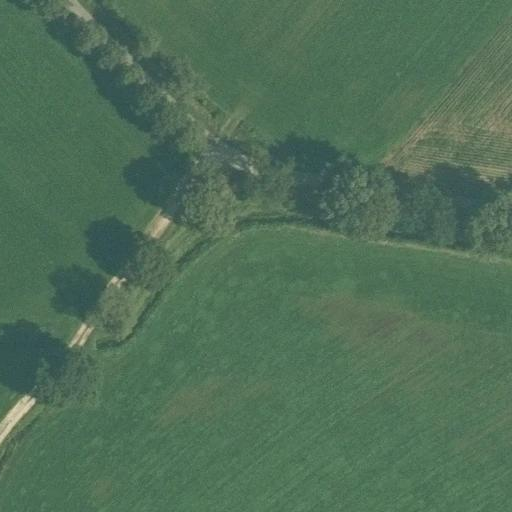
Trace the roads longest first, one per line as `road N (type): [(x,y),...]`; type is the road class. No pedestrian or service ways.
road 1 (unclassified): [(511,211),(289,176),(216,150),(66,0)]
road 2 (track): [(216,150),(0,436)]
